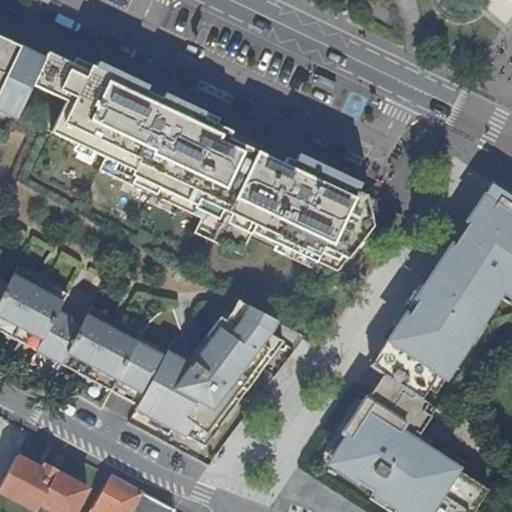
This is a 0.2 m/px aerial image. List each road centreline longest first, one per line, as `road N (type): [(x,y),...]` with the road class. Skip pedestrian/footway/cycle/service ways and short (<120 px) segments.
road 1 (secondary): [(230,0),(511,136)]
road 2 (residential): [(240,510),(0,392)]
